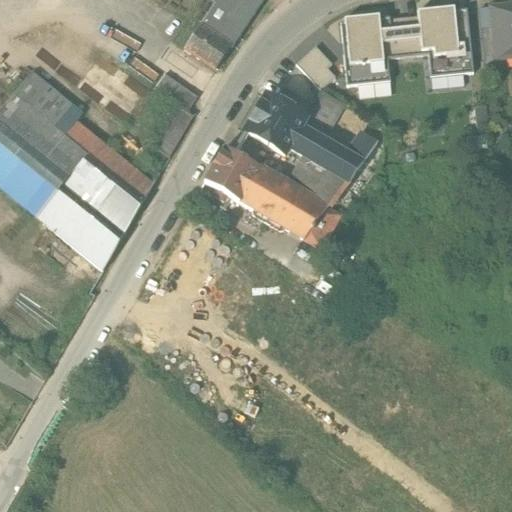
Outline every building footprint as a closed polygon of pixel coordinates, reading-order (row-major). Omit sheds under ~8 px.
[(207,0),(214,5),(201,25),(230,47),(263,0),(207,0)] [(511,6),(490,9),(495,60),(511,58),(511,6)] [(482,28),(490,28),(489,7),(481,7),(482,28)] [(344,25),(340,25),(347,89),(374,86),(373,77),(389,76),(388,62),(428,57),(429,72),(445,70),(446,78),(473,75),(466,12),(454,13),(454,10),(417,14),(418,21),(402,22),(403,31),(391,32),(389,20),(379,21),(378,18),(344,21),(344,25)] [(230,47),(201,25),(183,50),(214,71),(230,47)] [(296,66),(320,92),(335,79),(327,70),(331,66),(315,49),(296,66)] [(148,92),(101,56),(77,88),(124,123),(148,92)] [(154,89),(186,112),(197,96),(164,73),(154,89)] [(80,117),(29,76),(0,111),(0,188),(102,271),(141,204),(159,172),(84,112),(80,117)] [(320,92),(307,117),(331,131),(345,107),(320,92)] [(304,122),(265,99),(245,134),(284,157),(289,149),(302,126),(304,122)] [(179,108),(155,149),(169,157),(193,116),(186,112),(179,108)] [(369,125),(353,114),(346,126),(361,136),(369,125)] [(346,158),(308,134),(310,130),(302,126),(289,149),(310,162),(347,184),(361,166),(346,158)] [(376,146),(361,136),(346,158),(361,166),(376,146)] [(258,170),(224,150),(204,184),(216,191),(212,197),(223,203),(227,197),(239,204),(258,170)] [(347,184),(310,162),(305,169),(301,166),(288,188),(327,211),(347,184)] [(288,188),(258,170),(239,204),(321,252),(343,215),(339,213),(336,217),(327,211),(288,188)]
